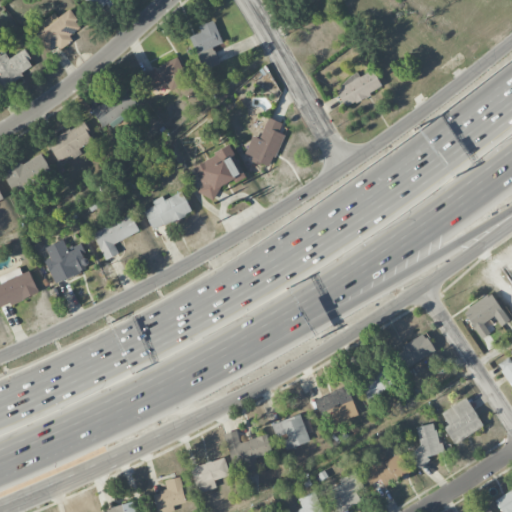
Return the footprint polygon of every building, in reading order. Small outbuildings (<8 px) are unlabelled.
[(89,0),(98,9),(108,0),(89,0)] [(38,24),(42,29),(35,34),(48,53),(83,31),(69,10),(57,17),(54,13),(38,24)] [(197,26),(200,33),(190,36),(201,70),(219,64),(213,46),(221,43),(214,20),(197,26)] [(0,87),(35,69),(24,50),(8,58),(4,51),(0,53),(0,87)] [(157,67),(157,68),(142,75),(148,90),(166,82),(170,91),(188,82),(177,57),(157,67)] [(340,88),(351,106),(389,83),(378,65),(340,88)] [(140,108),(127,87),(91,109),(103,130),(140,108)] [(272,117),(264,138),(256,135),(249,151),(255,153),(253,160),(266,165),(267,163),(275,166),(288,132),(283,130),(286,122),(272,117)] [(58,163),(81,151),(79,147),(93,139),(83,122),(47,142),(58,163)] [(198,166),(207,183),(202,190),(217,200),(227,185),(251,172),(235,142),(221,150),(222,153),(198,166)] [(51,172),(41,153),(2,173),(12,193),(51,172)] [(156,199),(158,203),(147,209),(157,228),(198,207),(188,188),(169,198),(167,194),(156,199)] [(96,230),(110,259),(120,254),(115,244),(146,229),(137,210),(96,230)] [(50,245),(54,256),(48,258),(58,281),(85,269),(82,263),(92,259),(84,241),(74,245),(70,236),(50,245)] [(0,283),(0,301),(2,305),(13,300),(15,303),(44,289),(35,268),(0,283)] [(481,339),(489,333),(483,323),(494,316),(501,326),(509,320),(501,308),(500,308),(491,294),(487,296),(486,295),(466,308),(467,310),(464,313),(481,339)] [(409,367),(435,350),(423,332),(397,348),(409,367)] [(511,387),(511,360),(509,356),(497,364),(511,387)] [(367,400),(394,384),(381,362),(354,378),(367,400)] [(358,415),(346,385),(336,389),(336,390),(327,393),(327,394),(314,399),(316,403),(326,428),(358,415)] [(444,427),(452,443),(482,428),(468,399),(441,411),(448,426),(444,427)] [(309,441),(299,414),(271,424),(276,437),(286,434),(287,438),(281,440),(285,450),(309,441)] [(441,454),(435,423),(416,427),(421,450),(411,452),(414,468),(429,465),(427,456),(441,454)] [(259,472),(255,458),(271,453),(267,437),(266,434),(247,440),(239,443),(236,430),(223,434),(232,466),(239,464),(243,477),(259,472)] [(409,474),(400,453),(374,466),(370,459),(359,465),(369,486),(381,480),(384,486),(409,474)] [(198,494),(216,487),(213,480),(229,475),(223,457),(210,462),(210,461),(190,468),(191,469),(189,469),(198,494)] [(340,484),(326,490),(335,511),(338,511),(360,502),(355,491),(362,488),(355,471),(338,478),(340,484)] [(185,503),(181,488),(182,488),(179,477),(164,481),(166,489),(159,491),(160,493),(152,495),(156,511),(170,511),(174,511),(172,506),(185,503)] [(511,511),(511,487),(493,501),(500,511),(511,511)] [(298,511),(322,511),(314,492),(298,499),(302,510),(298,511)] [(134,511),(132,502),(105,509),(105,511),(134,511)]
